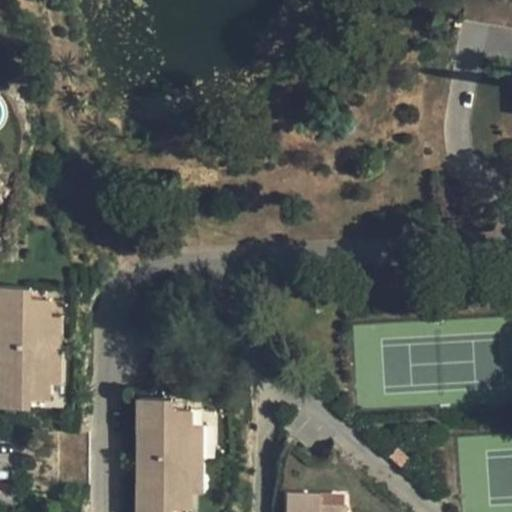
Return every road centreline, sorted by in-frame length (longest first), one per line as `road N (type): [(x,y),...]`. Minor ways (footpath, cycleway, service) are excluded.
road 1 (residential): [(113,511),(112,322),(121,296),(138,273),(170,260),(236,257)]
road 2 (residential): [(236,257),(511,245)]
road 3 (residential): [(511,206),(464,158),(460,121),(475,38),(511,43)]
road 4 (residential): [(439,511),(271,362)]
road 5 (residential): [(267,511),(271,362)]
